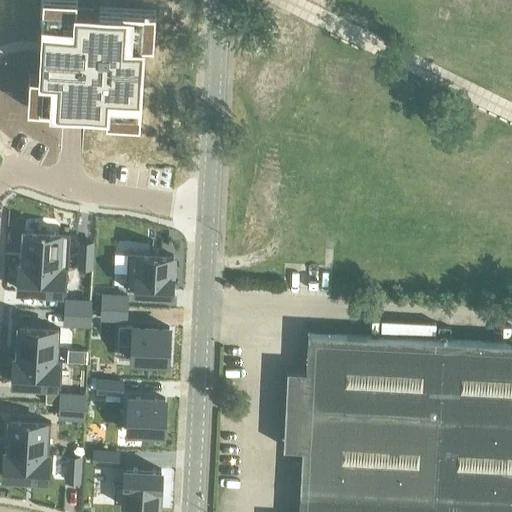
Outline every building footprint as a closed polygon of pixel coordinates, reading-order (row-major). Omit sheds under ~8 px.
[(138,111),(140,65),(142,42),(143,11),(99,9),(93,8),(93,0),(0,0),(0,25),(44,28),(43,41),(43,51),(42,74),(40,105),(84,107),(107,109),(138,111)] [(20,262),(20,263),(69,266),(71,234),(25,232),(24,263),(20,262)] [(81,242),(80,266),(92,266),(93,242),(81,242)] [(128,253),(126,289),(171,291),(173,256),(128,253)] [(20,263),(18,289),(67,292),(68,267),(69,267),(69,266),(20,263)] [(104,293),(103,305),(127,307),(127,295),(104,293)] [(67,298),(66,310),(90,312),(91,300),(67,298)] [(103,305),(102,317),(126,319),(127,307),(103,305)] [(66,310),(65,322),(89,324),(90,312),(66,310)] [(134,325),(132,361),(167,363),(169,327),(134,325)] [(14,357),(14,358),(63,360),(63,359),(59,359),(61,328),(20,326),(18,357),(14,357)] [(300,487),(511,497),(511,343),(308,333),(306,371),(287,370),(283,449),(302,450),(300,487)] [(14,358),(13,384),(61,386),(63,360),(14,358)] [(99,379),(98,391),(122,392),(123,380),(99,379)] [(61,393),(61,405),(85,406),(85,394),(61,393)] [(130,397),(128,432),(163,434),(165,399),(130,397)] [(61,405),(60,417),(84,418),(85,406),(61,405)] [(5,451),(5,452),(53,454),(53,453),(49,453),(51,422),(10,420),(9,451),(5,451)] [(95,451),(94,462),(118,464),(119,452),(95,451)] [(5,452),(3,478),(52,481),(53,454),(5,452)] [(69,456),(68,480),(80,481),(81,457),(69,456)] [(115,484),(114,503),(159,505),(161,470),(126,468),(125,484),(115,484)] [(511,511),(511,497),(300,487),(299,511),(511,511)]
